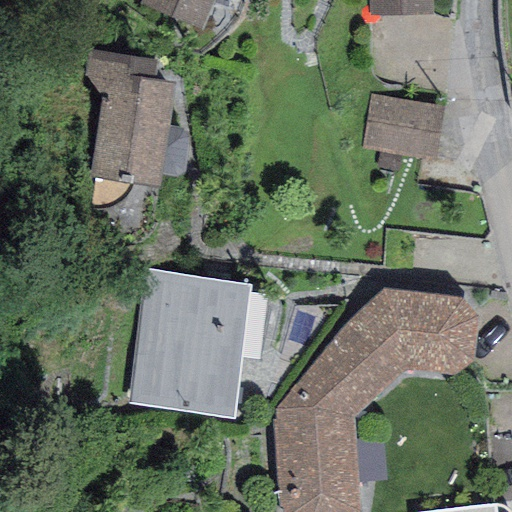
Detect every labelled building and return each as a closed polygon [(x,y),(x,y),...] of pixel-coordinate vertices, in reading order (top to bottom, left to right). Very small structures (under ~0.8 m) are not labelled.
[(142,0),(139,8),(201,34),(215,0),(142,0)] [(429,0),(368,0),(368,18),(430,18),(429,0)] [(157,64),(87,52),(82,79),(101,101),(90,182),(94,183),(130,190),(159,194),(162,179),(169,132),(176,88),(153,85),(157,64)] [(442,111),(369,95),(359,144),(432,159),(442,111)] [(181,133),(169,132),(162,179),(177,180),(182,178),(188,141),(181,133)] [(126,200),(130,190),(94,183),(89,212),(95,212),(106,211),(113,210),(121,205),(126,200)] [(251,290),(143,268),(127,407),(234,425),(251,290)] [(463,303),(381,292),(345,326),(274,412),(280,511),(359,511),(354,420),(406,375),(454,379),(473,368),(478,321),(463,303)] [(511,511),(511,500),(419,508),(418,511),(511,511)]
